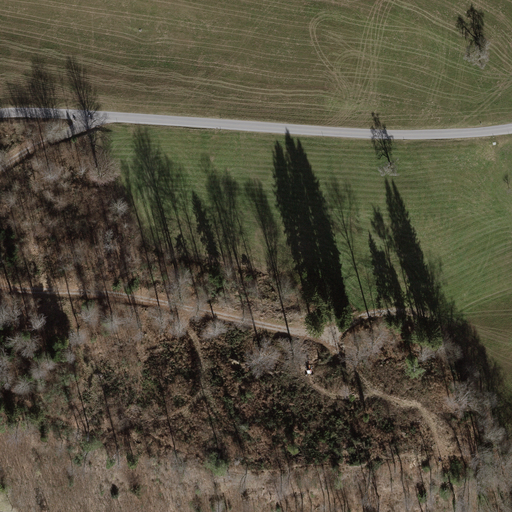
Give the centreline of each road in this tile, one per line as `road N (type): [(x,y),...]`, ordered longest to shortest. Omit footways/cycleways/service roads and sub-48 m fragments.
road 1 (tertiary): [(511,125),(405,134),(39,113),(0,120)]
road 2 (track): [(0,288),(94,293),(328,340)]
